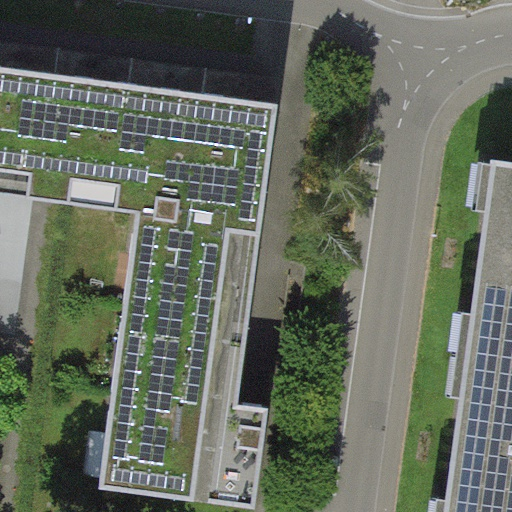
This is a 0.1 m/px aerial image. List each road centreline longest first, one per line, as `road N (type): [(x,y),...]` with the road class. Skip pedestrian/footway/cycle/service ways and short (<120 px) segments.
road 1 (residential): [(348,511),(416,63)]
road 2 (residential): [(416,63),(304,0)]
